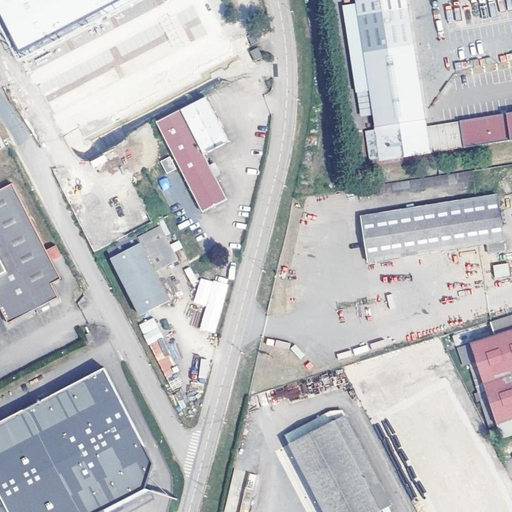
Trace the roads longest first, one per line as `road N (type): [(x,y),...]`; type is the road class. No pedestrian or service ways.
road 1 (tertiary): [(277,0),(287,76),(282,147),(201,463)]
road 2 (unclassified): [(201,463),(161,408),(42,180),(46,139)]
